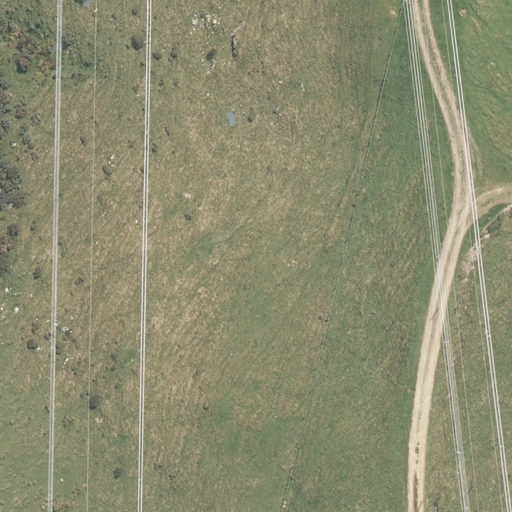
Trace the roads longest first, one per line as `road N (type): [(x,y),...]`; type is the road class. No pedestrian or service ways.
road 1 (track): [(405,511),(422,358),(445,255),(475,215),(511,209)]
road 2 (track): [(445,255),(438,114),(419,42),(422,0)]
